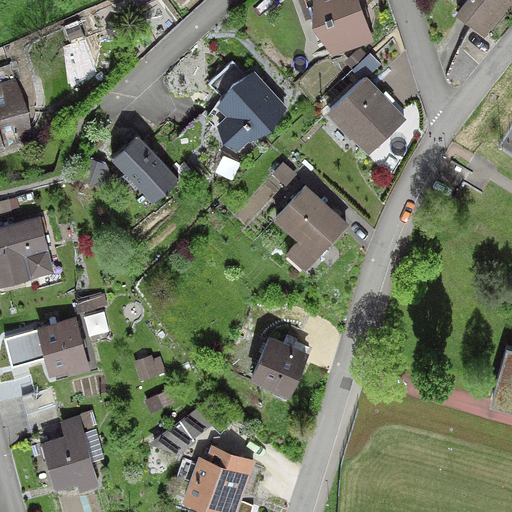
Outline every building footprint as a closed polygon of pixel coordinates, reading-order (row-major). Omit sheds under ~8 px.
[(359,0),(313,0),(312,29),(333,56),(374,41),(359,0)] [(511,0),(468,0),(456,16),(485,38),(511,3),(511,0)] [(353,69),(368,55),(360,47),(346,62),(353,69)] [(381,64),(370,53),(368,55),(353,69),(352,70),(362,80),(365,77),(367,78),(381,64)] [(223,100),(247,77),(233,61),(208,85),(223,100)] [(288,108),(254,71),(247,77),(223,100),(216,106),(226,117),(216,126),(240,151),(250,142),(251,143),(288,108)] [(362,80),(327,114),(369,156),(407,119),(392,104),(383,94),(367,78),(365,77),(362,80)] [(0,152),(5,151),(4,146),(32,139),(16,78),(0,82),(0,152)] [(386,91),(383,94),(392,104),(395,101),(386,91)] [(180,181),(139,137),(113,160),(153,205),(180,181)] [(93,160),(87,177),(101,182),(107,165),(93,160)] [(298,175),(283,161),(272,174),(287,187),(298,175)] [(349,225),(306,186),(274,222),(297,243),(286,255),(305,273),(349,225)] [(17,197),(0,201),(0,218),(21,214),(17,197)] [(40,217),(0,227),(0,287),(55,273),(40,217)] [(104,292),(75,300),(79,313),(108,305),(104,292)] [(76,317),(37,328),(37,330),(4,339),(12,368),(44,359),(50,378),(67,373),(68,377),(91,371),(76,317)] [(263,354),(250,383),(290,400),(310,354),(270,337),(267,344),(263,354)] [(263,354),(267,344),(264,342),(259,352),(263,354)] [(511,352),(508,351),(492,408),(511,414),(511,352)] [(152,355),(134,361),(141,380),(167,371),(161,356),(153,359),(152,355)] [(170,390),(145,400),(151,414),(176,403),(170,390)] [(198,408),(175,426),(191,440),(214,425),(198,408)] [(79,414),(79,415),(83,429),(97,425),(93,410),(79,414)] [(79,415),(60,420),(64,436),(41,443),(55,492),(77,486),(79,494),(101,488),(93,462),(84,433),(83,429),(79,415)] [(194,443),(191,440),(175,426),(150,443),(179,455),(194,443)] [(96,429),(84,433),(93,462),(105,458),(96,429)] [(256,461),(211,445),(206,459),(199,456),(181,505),(200,511),(251,511),(253,506),(241,501),(256,461)]
